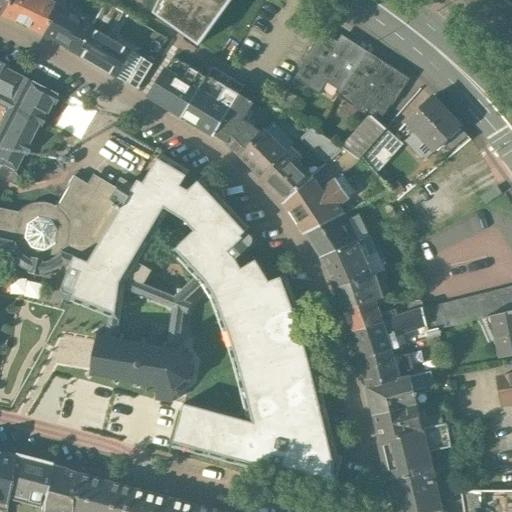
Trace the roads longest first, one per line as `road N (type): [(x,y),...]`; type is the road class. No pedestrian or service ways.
road 1 (residential): [(382,511),(346,356),(283,224),(215,154),(0,30)]
road 2 (residential): [(0,419),(297,511)]
road 3 (secondary): [(349,0),(458,89),(511,154)]
road 4 (secondary): [(511,100),(394,0)]
